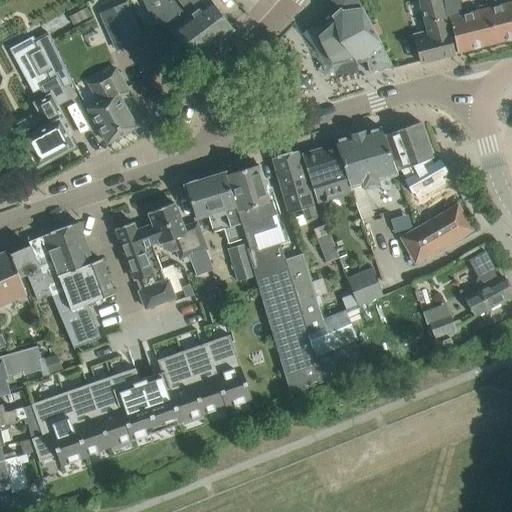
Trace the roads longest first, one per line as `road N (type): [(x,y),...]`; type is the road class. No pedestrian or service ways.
road 1 (tertiary): [(231,146),(433,88),(484,104)]
road 2 (residential): [(89,194),(137,325),(198,303)]
road 3 (residential): [(231,146),(215,93),(233,61),(293,0)]
road 4 (tertiary): [(89,194),(231,146)]
